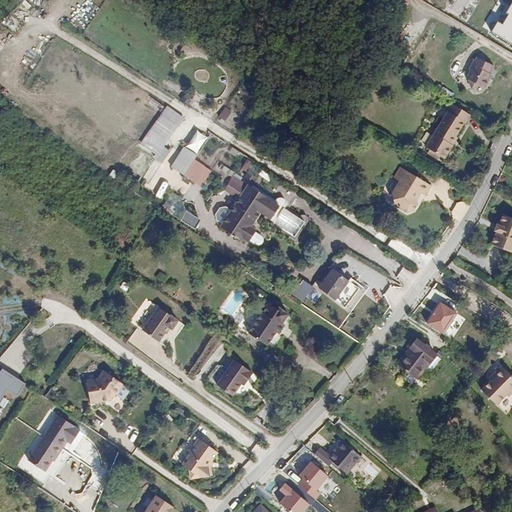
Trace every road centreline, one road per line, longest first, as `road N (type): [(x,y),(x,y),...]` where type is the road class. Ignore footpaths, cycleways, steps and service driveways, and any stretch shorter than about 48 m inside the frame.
road 1 (residential): [(280,447),(357,370),(452,243),(511,127)]
road 2 (unknown): [(221,509),(97,422)]
road 3 (unknown): [(423,281),(313,220)]
